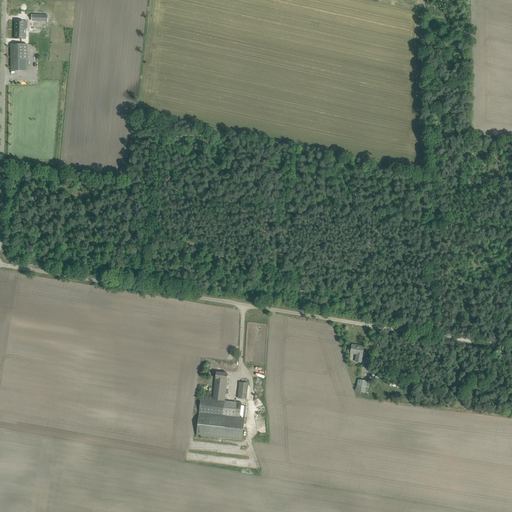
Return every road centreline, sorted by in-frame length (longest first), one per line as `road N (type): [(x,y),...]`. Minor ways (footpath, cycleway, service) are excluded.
road 1 (unclassified): [(377,326),(0,264)]
road 2 (unclassified): [(0,220),(4,0)]
road 3 (track): [(511,348),(377,326)]
